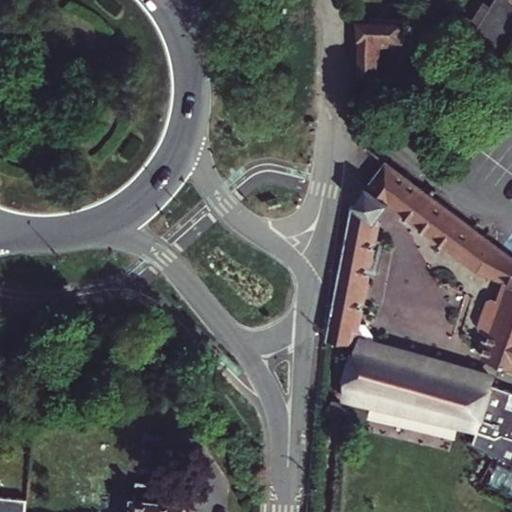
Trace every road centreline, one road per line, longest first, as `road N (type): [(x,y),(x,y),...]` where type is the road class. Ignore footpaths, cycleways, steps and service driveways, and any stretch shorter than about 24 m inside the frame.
road 1 (tertiary): [(310,307),(302,270),(210,189),(192,149),(188,111)]
road 2 (tertiary): [(81,229),(149,246),(226,334)]
road 3 (trunk): [(81,229),(125,209),(160,177),(188,111)]
road 4 (tertiary): [(288,467),(305,392),(310,307)]
road 5 (tertiary): [(226,334),(268,392),(288,467)]
